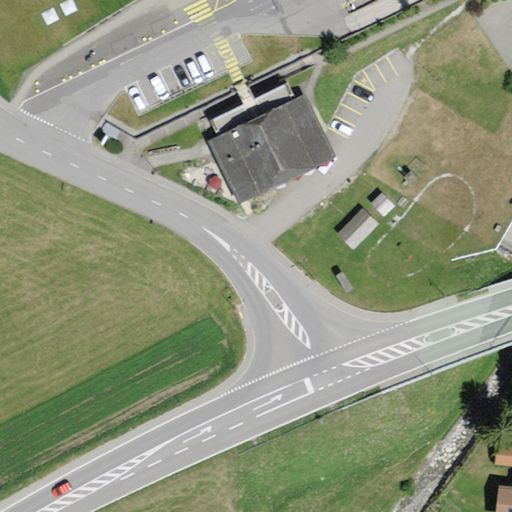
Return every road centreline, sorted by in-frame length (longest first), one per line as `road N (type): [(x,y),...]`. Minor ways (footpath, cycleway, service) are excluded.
road 1 (tertiary): [(0,128),(229,251),(273,296),(321,381)]
road 2 (primary): [(321,381),(43,511)]
road 3 (primary): [(511,309),(321,381)]
